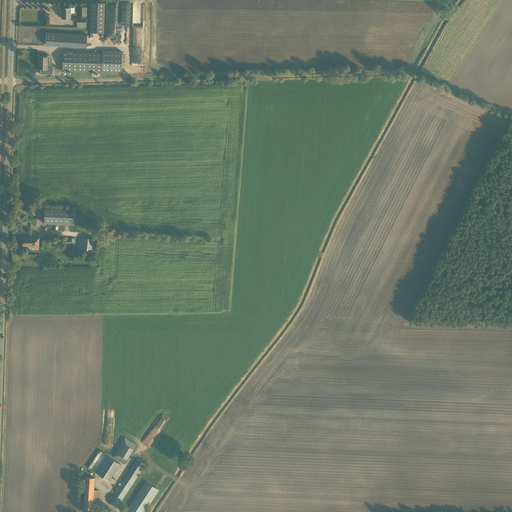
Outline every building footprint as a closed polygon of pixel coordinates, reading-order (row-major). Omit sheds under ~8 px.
[(104,33),(105,3),(91,3),(90,33),(104,33)] [(70,8),(62,8),(62,19),(71,19),(71,13),(74,13),(74,8),(71,8),(70,8)] [(46,32),(46,45),(86,47),(87,35),(46,32)] [(121,74),(122,52),(102,51),(102,53),(73,52),(63,51),(62,66),(62,71),(101,72),(101,73),(121,74)] [(39,57),(39,69),(40,69),(40,74),(53,74),(53,67),(51,67),(51,66),(48,66),(48,57),(39,57)] [(44,224),(74,225),(75,210),(45,209),(44,224)] [(23,238),(23,246),(30,246),(30,248),(35,248),(35,247),(39,247),(39,238),(23,238)] [(78,249),(95,251),(96,240),(79,238),(78,249)] [(124,463),(136,444),(124,437),(112,456),(124,463)] [(96,473),(109,481),(120,464),(107,456),(96,473)] [(108,502),(117,508),(145,464),(137,459),(108,502)] [(83,509),(88,509),(93,510),(93,502),(98,502),(99,490),(94,490),(95,478),(85,477),(83,509)] [(127,509),(132,511),(144,511),(159,490),(146,481),(127,509)]
